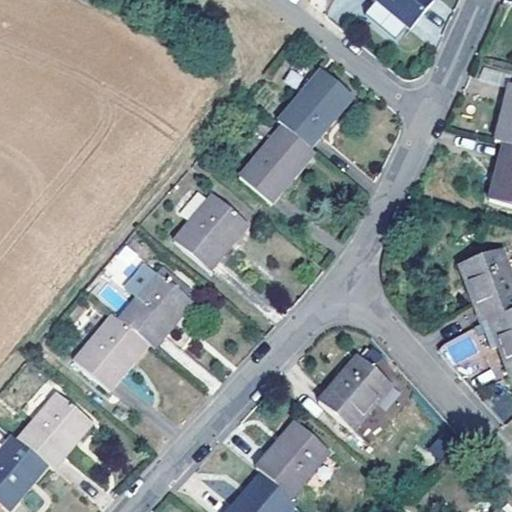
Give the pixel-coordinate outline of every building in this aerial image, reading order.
[(405,33),(410,26),(376,0),(374,0),(365,12),(386,30),(392,23),(405,33)] [(376,0),(410,26),(412,28),(432,0),(376,0)] [(305,95),(323,74),(318,70),(300,90),(305,95)] [(300,90),(276,119),(279,122),(307,146),(349,97),(323,74),(305,95),(300,90)] [(511,86),(502,85),(487,140),(497,143),(511,146),(511,86)] [(307,146),(279,122),(237,173),(269,201),(293,173),(289,170),(307,146)] [(511,146),(497,143),(483,199),(511,207),(511,146)] [(312,151),(307,146),(289,170),(293,173),(312,151)] [(240,215),(209,190),(171,235),(205,263),(229,237),(225,234),(240,215)] [(478,319),(511,305),(511,281),(498,244),(460,259),(468,283),(464,285),(477,319),(478,319)] [(143,338),(153,346),(177,319),(174,316),(190,297),(186,293),(170,279),(158,269),(156,271),(145,261),(124,285),(136,295),(118,317),(143,338)] [(175,273),(170,279),(186,293),(191,286),(175,273)] [(511,370),(511,305),(478,319),(487,345),(494,342),(507,373),(511,370)] [(127,358),(143,338),(118,317),(112,311),(74,358),(107,385),(129,360),(127,358)] [(450,366),(478,354),(469,332),(441,345),(450,366)] [(369,396),(385,378),(354,351),(315,396),(349,424),(372,400),(369,396)] [(56,391),(17,437),(43,460),(51,466),(73,438),(70,436),(86,417),(56,391)] [(276,437),(252,465),(259,470),(286,493),(326,447),(295,421),(278,439),(276,437)] [(17,437),(11,432),(0,445),(0,503),(7,509),(30,481),(27,479),(43,460),(17,437)] [(286,493),(259,470),(243,489),(240,486),(218,511),(277,511),(290,497),(286,493)] [(511,511),(511,508),(504,500),(499,505),(505,511),(511,511)]
